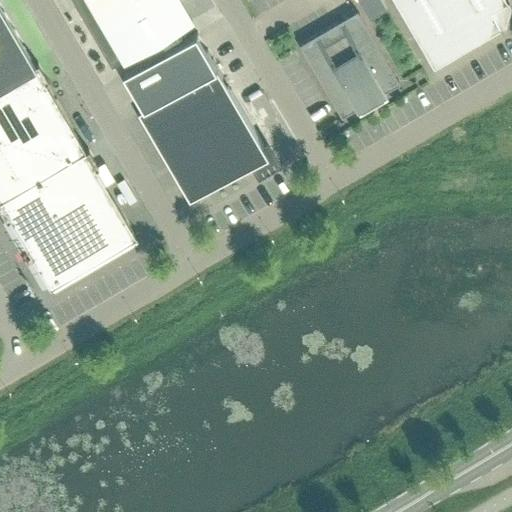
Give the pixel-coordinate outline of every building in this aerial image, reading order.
[(179,0),(71,0),(109,65),(190,18),(179,0)] [(381,0),(358,0),(369,19),(387,9),(381,0)] [(507,0),(395,0),(433,63),(504,22),(509,2),(507,0)] [(0,5),(0,196),(83,148),(43,80),(46,78),(36,60),(33,62),(0,5)] [(357,10),(299,44),(341,116),(356,108),(358,112),(387,95),(384,91),(399,83),(357,10)] [(144,109),(137,113),(188,201),(253,164),(258,172),(276,161),(265,143),(264,144),(198,31),(151,59),(171,93),(144,109)] [(151,59),(124,74),(144,109),(171,93),(151,59)] [(83,148),(0,196),(0,210),(5,218),(8,216),(48,285),(134,234),(94,166),(97,164),(87,146),(83,148)]
